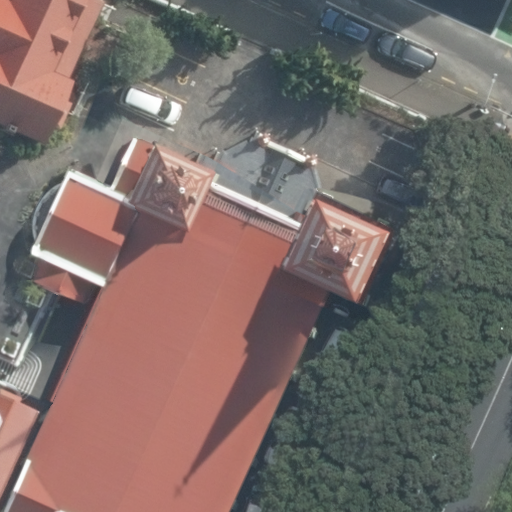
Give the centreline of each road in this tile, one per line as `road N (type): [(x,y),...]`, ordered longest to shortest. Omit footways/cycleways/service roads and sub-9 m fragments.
road 1 (secondary): [(511,359),(443,511)]
road 2 (tertiary): [(396,0),(511,50)]
